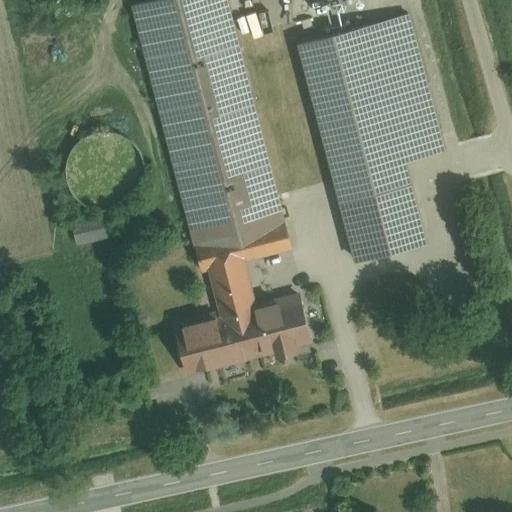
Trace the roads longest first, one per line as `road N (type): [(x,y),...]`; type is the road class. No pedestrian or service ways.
road 1 (tertiary): [(50,511),(511,412)]
road 2 (unclassified): [(511,128),(474,0)]
